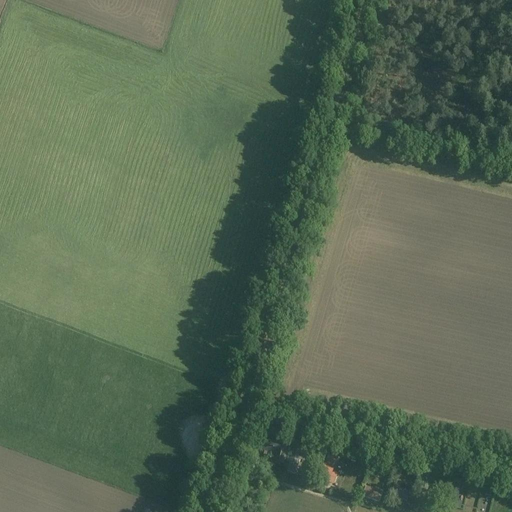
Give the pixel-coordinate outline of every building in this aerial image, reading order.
[(267,441),(265,448),(280,452),(280,454),(277,453),(275,463),(283,465),(288,445),(280,443),(280,445),(267,441)] [(302,448),(294,446),(287,471),(292,472),(291,473),(295,474),(296,473),(297,469),(296,469),(302,448)] [(336,457),(328,454),(326,460),(334,463),(336,457)] [(332,469),(324,466),(320,479),(333,483),(336,475),(331,473),(332,469)] [(248,476),(245,482),(261,488),(264,477),(254,474),(252,478),(248,476)] [(461,482),(453,480),(446,505),(454,507),(461,482)] [(395,483),(393,488),(389,496),(407,503),(410,493),(398,490),(400,485),(395,483)] [(378,491),(366,487),(362,497),(379,503),(383,492),(378,490),(378,491)] [(439,500),(441,493),(419,488),(417,495),(439,500)]
